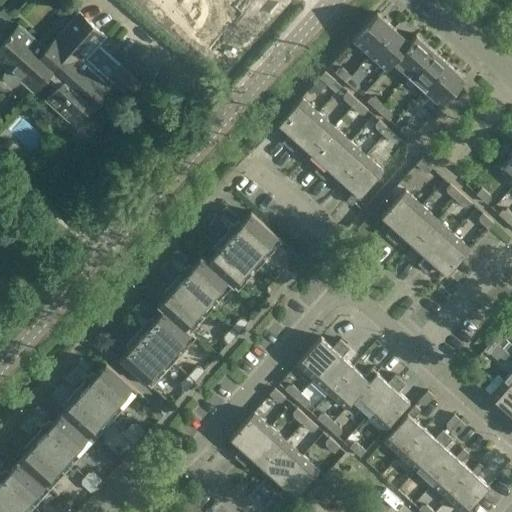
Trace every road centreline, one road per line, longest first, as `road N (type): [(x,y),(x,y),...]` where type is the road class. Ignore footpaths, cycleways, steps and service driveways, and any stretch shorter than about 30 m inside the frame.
road 1 (tertiary): [(0,372),(338,0)]
road 2 (residential): [(341,298),(186,462)]
road 3 (residential): [(341,298),(333,237),(261,179)]
road 4 (residential): [(417,352),(502,258)]
road 5 (residential): [(511,435),(417,352)]
